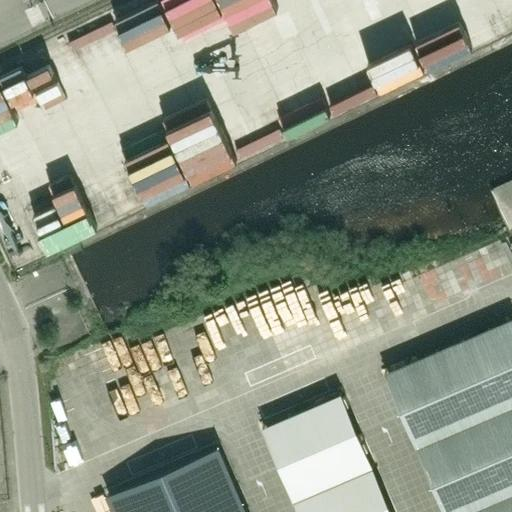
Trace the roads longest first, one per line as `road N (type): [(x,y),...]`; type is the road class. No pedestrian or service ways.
road 1 (unknown): [(128,511),(137,469),(160,440),(511,279)]
road 2 (unclassified): [(35,511),(20,345),(0,301)]
